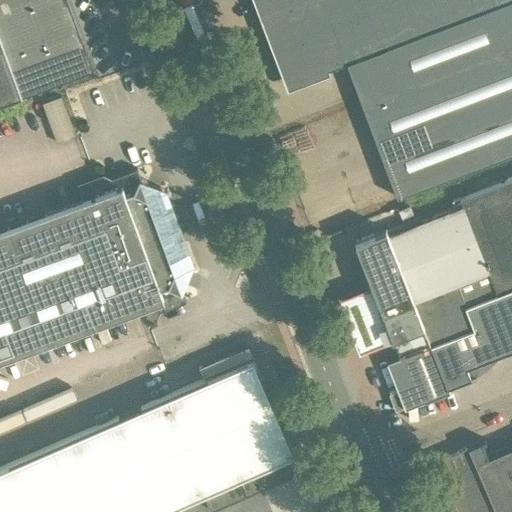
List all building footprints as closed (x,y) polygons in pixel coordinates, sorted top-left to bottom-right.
[(62,0),(0,0),(0,27),(64,4),(62,0)] [(511,0),(257,0),(260,6),(290,84),(346,63),(361,103),(511,46),(511,0)] [(64,4),(0,27),(0,103),(89,72),(64,4)] [(511,154),(511,46),(361,103),(397,198),(511,154)] [(140,178),(136,169),(110,178),(101,174),(97,183),(101,192),(0,229),(0,359),(143,307),(146,317),(155,321),(160,312),(185,302),(182,292),(194,266),(188,263),(164,197),(166,191),(140,178)] [(511,349),(511,176),(452,201),(454,208),(420,221),(418,216),(387,229),(431,344),(430,345),(448,387),(476,376),(476,375),(475,364),(511,349)] [(431,344),(387,229),(355,241),(400,357),(430,345),(431,344)] [(367,293),(334,304),(357,358),(390,346),(367,293)] [(400,357),(387,363),(405,408),(449,391),(448,387),(430,345),(400,357)] [(157,511),(203,492),(211,511),(295,474),(286,456),(293,453),(252,359),(0,469),(0,511),(157,511)] [(511,511),(511,447),(488,458),(481,443),(485,441),(485,440),(436,461),(458,511),(511,511)]
